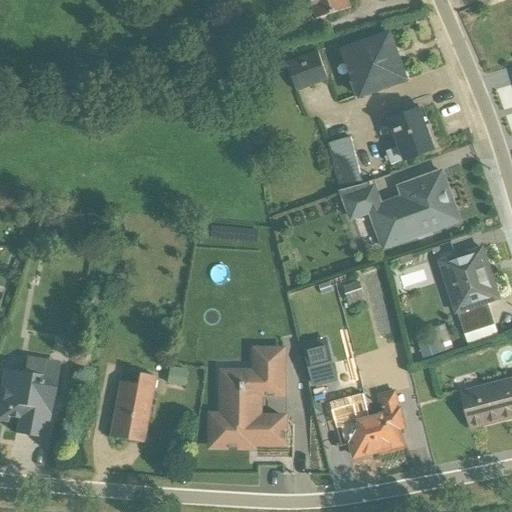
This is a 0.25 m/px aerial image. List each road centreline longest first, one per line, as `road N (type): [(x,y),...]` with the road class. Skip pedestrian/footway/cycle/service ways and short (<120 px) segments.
road 1 (residential): [(0,482),(294,504),(511,468)]
road 2 (residential): [(441,0),(511,200)]
